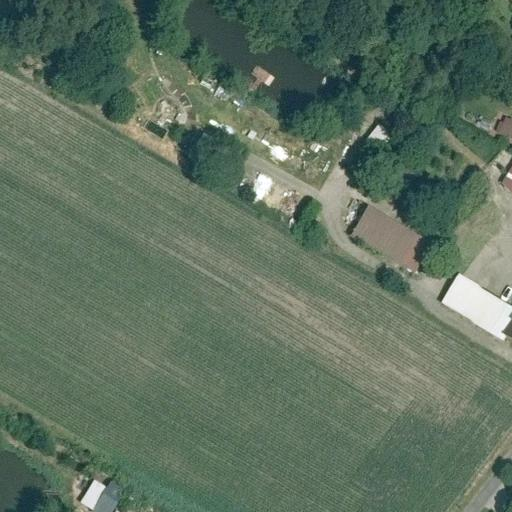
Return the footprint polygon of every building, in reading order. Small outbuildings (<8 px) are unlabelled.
[(511,118),(506,116),(497,135),(511,142),(511,118)] [(373,128),(362,143),(375,153),(386,138),(373,128)] [(228,166),(216,188),(282,227),(295,205),(228,166)] [(367,212),(354,232),(414,270),(426,250),(367,212)] [(511,316),(457,282),(440,309),(511,353),(511,316)] [(74,508),(82,511),(109,511),(118,496),(89,480),(74,508)]
